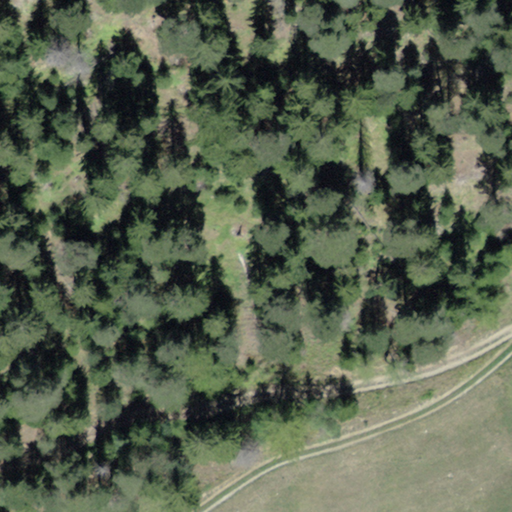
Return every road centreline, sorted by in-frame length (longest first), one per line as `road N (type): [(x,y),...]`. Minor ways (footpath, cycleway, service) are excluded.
road 1 (track): [(0,465),(254,397),(375,381),(511,328)]
road 2 (track): [(511,346),(420,413),(277,459),(197,511)]
